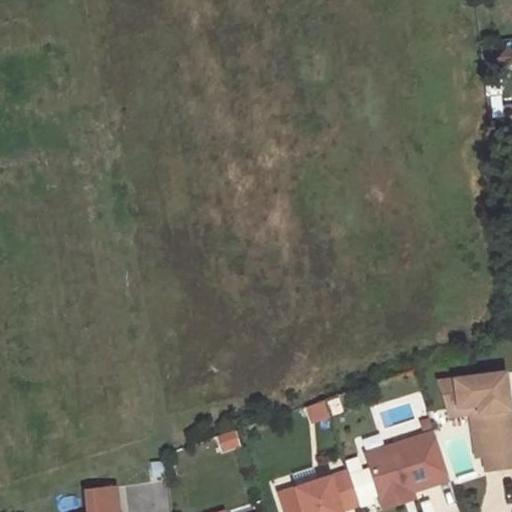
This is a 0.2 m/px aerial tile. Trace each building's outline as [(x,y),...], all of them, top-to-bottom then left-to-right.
[(511,52),(500,42),(485,60),(501,74),(511,61),(511,52)] [(500,96),(490,97),(492,117),(502,116),(501,106),(500,96)] [(511,105),(501,106),(502,116),(511,115),(511,105)] [(511,452),(511,443),(503,374),(437,383),(446,410),(475,406),(482,457),(511,452)] [(475,406),(446,410),(448,418),(468,415),(474,458),(482,457),(475,406)] [(448,479),(433,432),(364,455),(380,501),(410,491),(448,479)] [(511,467),(511,452),(482,457),(484,472),(511,467)] [(357,503),(346,470),(277,493),(283,511),(338,511),(338,510),(357,503)] [(119,511),(117,484),(80,487),(81,511),(119,511)] [(382,509),(412,499),(410,491),(380,501),(382,509)]
